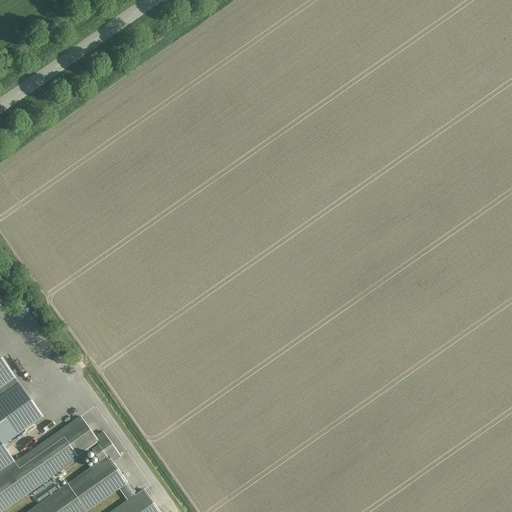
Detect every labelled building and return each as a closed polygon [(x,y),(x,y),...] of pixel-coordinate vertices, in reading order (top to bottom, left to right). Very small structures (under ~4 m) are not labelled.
[(0,356),(0,397),(19,384),(14,377),(0,356)] [(64,361),(56,364),(59,370),(66,366),(64,361)] [(0,470),(14,461),(2,444),(42,416),(19,384),(0,397),(0,470)] [(100,462),(27,511),(85,511),(119,488),(127,483),(112,462),(120,456),(103,432),(95,437),(80,417),(0,473),(0,511),(1,511),(91,450),(100,462)] [(53,478),(52,479),(52,480),(46,485),(45,484),(43,485),(45,489),(47,487),(54,483),(56,481),(53,478)] [(128,501),(112,511),(159,511),(144,490),(136,496),(127,483),(119,488),(128,501)] [(50,495),(52,494),(52,493),(58,488),(59,489),(61,488),(58,485),(56,486),(50,491),(48,492),(50,495)]
